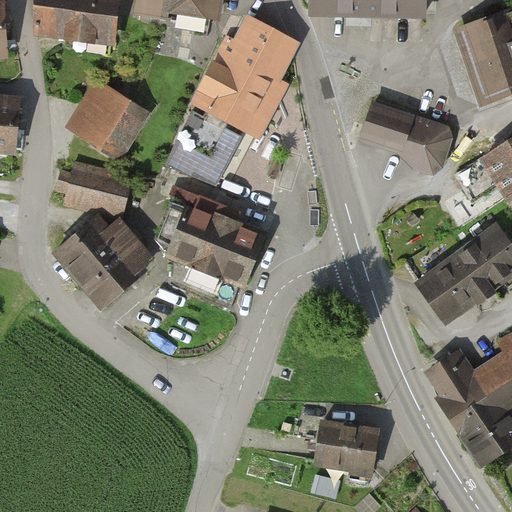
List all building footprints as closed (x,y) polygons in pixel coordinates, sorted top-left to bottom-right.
[(40,0),(41,41),(120,50),(125,0),(40,0)] [(224,23),(227,0),(162,0),(160,14),(224,23)] [(425,0),(312,0),(312,8),(425,10),(425,0)] [(0,61),(10,61),(7,7),(0,7),(0,61)] [(511,15),(458,34),(482,103),(511,92),(511,15)] [(294,43),(245,19),(236,37),(227,32),(192,102),(262,137),(289,82),(277,76),(294,43)] [(99,86),(68,134),(118,167),(150,119),(99,86)] [(16,101),(0,99),(0,149),(12,150),(16,101)] [(449,125),(375,102),(363,135),(399,147),(417,164),(435,171),(443,165),(452,136),(449,125)] [(217,156),(176,145),(169,169),(227,185),(239,138),(223,134),(217,156)] [(511,139),(462,170),(478,196),(502,181),(511,197),(511,139)] [(135,179),(77,168),(69,210),(127,221),(135,179)] [(268,241),(180,208),(160,259),(248,292),(268,241)] [(103,223),(59,258),(107,317),(151,281),(145,274),(156,265),(125,226),(113,235),(103,223)] [(511,248),(499,229),(416,286),(446,330),(511,284),(511,248)] [(511,450),(511,343),(502,350),(507,359),(477,378),(464,358),(431,379),(487,467),(511,450)] [(324,428),(317,472),(377,481),(383,438),(324,428)]
